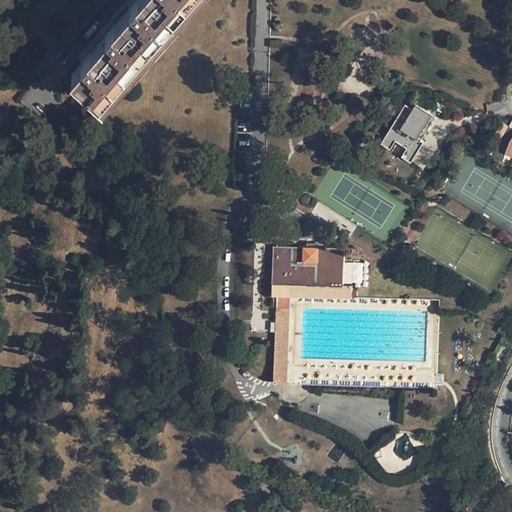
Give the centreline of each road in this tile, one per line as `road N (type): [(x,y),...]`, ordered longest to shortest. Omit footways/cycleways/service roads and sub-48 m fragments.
road 1 (residential): [(261,0),(257,95),(223,262),(223,346),(238,375),(262,390)]
road 2 (residential): [(117,0),(37,95)]
